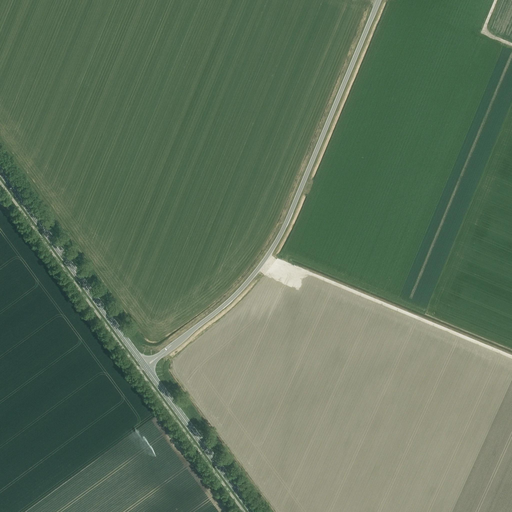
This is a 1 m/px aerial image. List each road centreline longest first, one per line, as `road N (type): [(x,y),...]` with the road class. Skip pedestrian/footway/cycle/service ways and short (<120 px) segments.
road 1 (unclassified): [(158,356),(229,300),(281,232),(378,0)]
road 2 (secondary): [(145,366),(0,173)]
road 3 (secondary): [(250,511),(145,366)]
